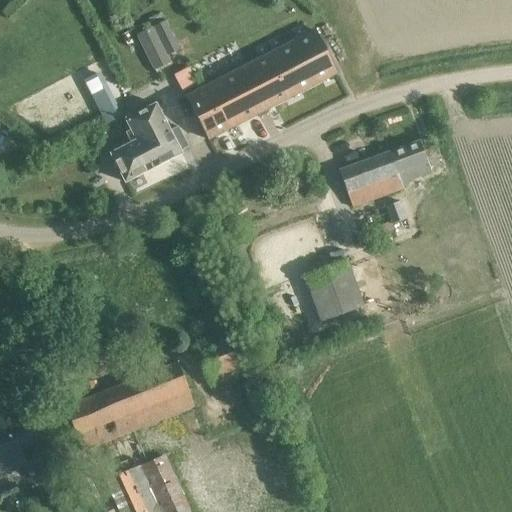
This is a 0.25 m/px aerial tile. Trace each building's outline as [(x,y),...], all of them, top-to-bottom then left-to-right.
[(166,21),(136,36),(153,70),(169,62),(166,55),(179,49),(166,21)] [(314,31),(185,96),(207,140),(335,74),(314,31)] [(106,124),(118,118),(101,85),(89,91),(106,124)] [(169,131),(155,103),(124,119),(135,140),(109,154),(124,182),(180,153),(179,151),(187,147),(177,127),(169,131)] [(400,184),(429,173),(418,142),(340,172),(353,208),(402,189),(400,184)] [(401,200),(385,206),(391,223),(407,218),(401,200)] [(321,323),(362,308),(345,262),(304,277),(321,323)] [(277,313),(306,302),(300,288),(272,299),(277,313)] [(212,387),(257,370),(252,358),(238,364),(230,343),(199,355),(212,387)] [(65,408),(76,437),(82,453),(194,410),(177,365),(65,408)] [(261,380),(242,386),(254,421),(273,414),(261,380)] [(41,457),(57,451),(44,417),(0,434),(0,476),(25,467),(19,451),(36,445),(41,457)] [(190,511),(165,454),(119,474),(135,511),(190,511)]
